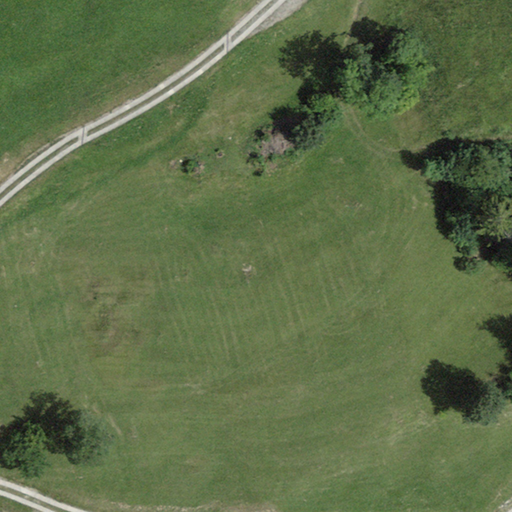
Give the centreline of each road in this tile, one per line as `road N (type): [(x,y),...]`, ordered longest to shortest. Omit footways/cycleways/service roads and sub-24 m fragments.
road 1 (track): [(0,197),(54,152),(161,94),(273,0)]
road 2 (track): [(511,143),(391,153),(362,135),(341,80),(366,0)]
